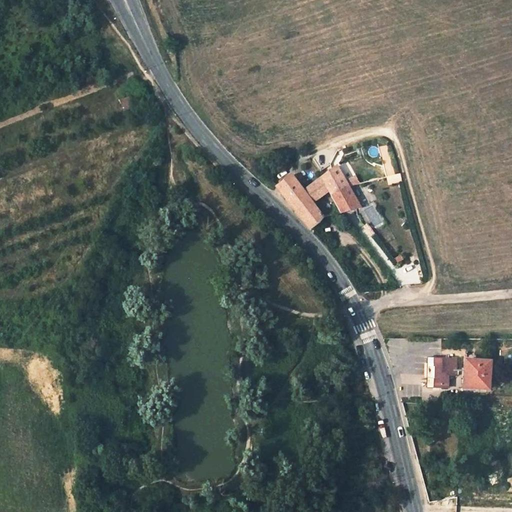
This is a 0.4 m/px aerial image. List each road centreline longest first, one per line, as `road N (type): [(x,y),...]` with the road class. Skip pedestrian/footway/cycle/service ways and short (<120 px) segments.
road 1 (secondary): [(123,0),(175,103),(315,247),(356,311)]
road 2 (unknown): [(332,151),(384,135),(400,139),(436,302)]
road 3 (secondary): [(356,311),(378,365),(411,511)]
road 4 (residential): [(356,311),(511,294)]
